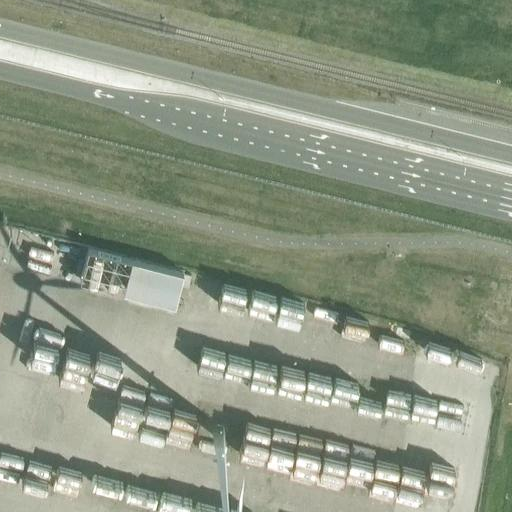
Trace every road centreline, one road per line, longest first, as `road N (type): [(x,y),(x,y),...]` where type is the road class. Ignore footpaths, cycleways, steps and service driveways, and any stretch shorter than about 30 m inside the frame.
road 1 (secondary): [(0,70),(511,198)]
road 2 (secondary): [(511,154),(0,27)]
